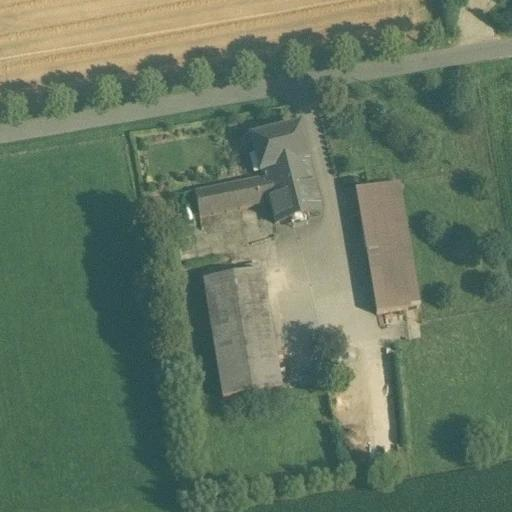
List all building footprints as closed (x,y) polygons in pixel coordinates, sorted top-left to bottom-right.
[(251,141),(260,176),(262,175),(309,163),(310,163),(301,128),(251,141)] [(262,175),(264,181),(270,205),(275,226),(322,214),(309,163),(262,175)] [(199,220),(270,205),(264,181),(195,195),(199,220)] [(399,186),(355,193),(366,256),(409,249),(399,186)] [(409,249),(366,256),(377,317),(420,310),(409,249)] [(282,393),(263,274),(203,284),(223,402),(282,393)]
